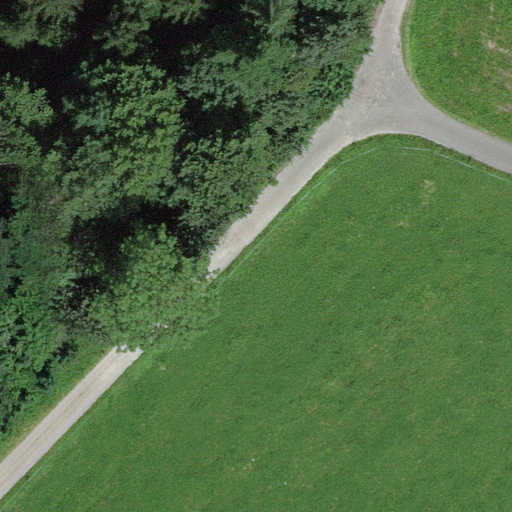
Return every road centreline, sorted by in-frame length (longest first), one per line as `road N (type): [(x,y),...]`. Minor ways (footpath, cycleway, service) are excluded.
road 1 (track): [(391,0),(367,89),(0,487)]
road 2 (track): [(367,89),(511,155)]
